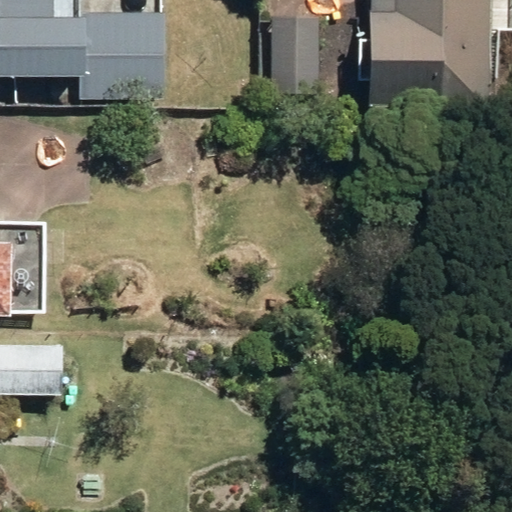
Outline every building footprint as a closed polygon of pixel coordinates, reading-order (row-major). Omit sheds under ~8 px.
[(0,0),(0,80),(82,81),(82,28),(86,28),(85,0),(0,0)] [(373,0),(373,103),(491,103),(491,0),(373,0)] [(89,15),(88,102),(160,103),(162,16),(89,15)] [(270,19),(271,95),(318,96),(317,20),(270,19)] [(129,144),(151,183),(176,170),(154,130),(129,144)] [(0,318),(10,318),(12,244),(0,244),(0,318)] [(0,395),(61,398),(62,347),(0,346),(0,395)]
